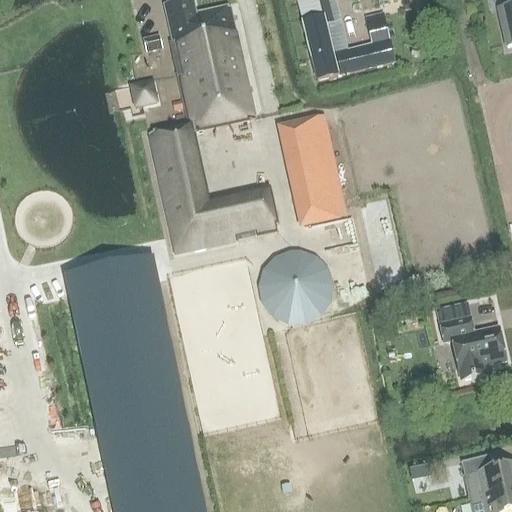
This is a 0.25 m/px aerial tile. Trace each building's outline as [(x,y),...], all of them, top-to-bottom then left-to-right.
[(270,194),(220,205),(221,210),(207,213),(191,137),(254,123),(229,9),(195,16),(191,0),(168,0),(170,5),(163,6),(172,42),(169,43),(188,127),(149,136),(175,256),(278,233),(270,194)] [(316,85),(376,70),(394,66),(383,22),(366,26),(371,48),(332,58),(325,27),(331,25),(325,0),(295,0),(296,4),(297,4),(302,24),(301,25),(316,85)] [(506,49),(511,47),(511,8),(498,11),(506,49)] [(146,54),(161,51),(158,38),(143,42),(146,54)] [(132,82),(136,109),(162,105),(158,79),(132,82)] [(350,220),(330,116),(280,125),(300,229),(350,220)] [(265,275),(261,291),(264,307),(273,319),(288,326),(304,326),(318,319),(327,306),(330,290),(325,275),(314,263),(299,258),(291,258),(276,264),(265,275)] [(201,511),(149,262),(67,279),(115,511),(201,511)] [(470,321),(439,328),(443,346),(451,344),(456,343),(462,374),(458,375),(460,385),(486,380),(484,369),(505,364),(498,331),(474,336),(470,321)] [(489,459),(461,465),(469,502),(511,492),(511,466),(492,471),(489,459)] [(511,511),(511,492),(469,502),(471,511),(511,511)]
